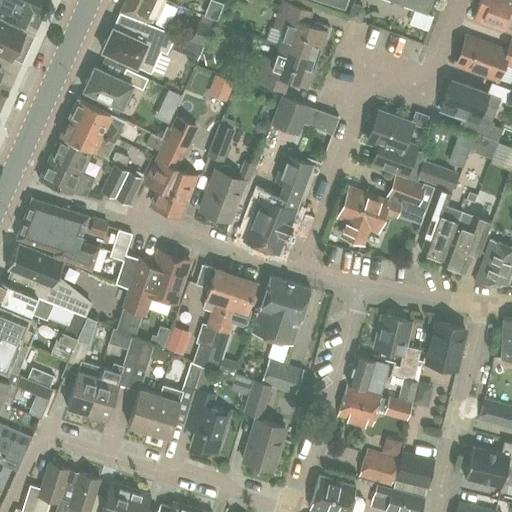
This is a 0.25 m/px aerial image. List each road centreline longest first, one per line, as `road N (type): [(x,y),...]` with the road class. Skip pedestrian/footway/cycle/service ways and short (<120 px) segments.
road 1 (residential): [(302,268),(362,86),(380,73),(426,73),(457,0)]
road 2 (residential): [(6,511),(46,437),(162,472),(183,469),(286,511)]
road 3 (residential): [(363,283),(294,511)]
road 4 (tertiary): [(0,202),(89,0)]
road 5 (residential): [(435,511),(482,296)]
road 6 (residential): [(302,268),(95,204)]
road 7 (residential): [(482,296),(363,283)]
